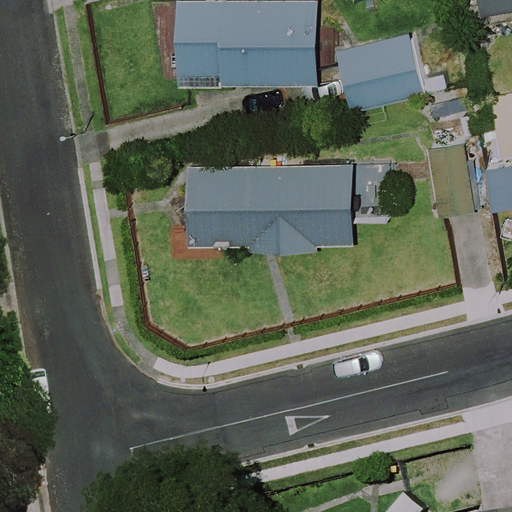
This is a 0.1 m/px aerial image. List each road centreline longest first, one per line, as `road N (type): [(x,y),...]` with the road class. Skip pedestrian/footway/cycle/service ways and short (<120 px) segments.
road 1 (residential): [(88,458),(5,0)]
road 2 (residential): [(88,458),(511,356)]
